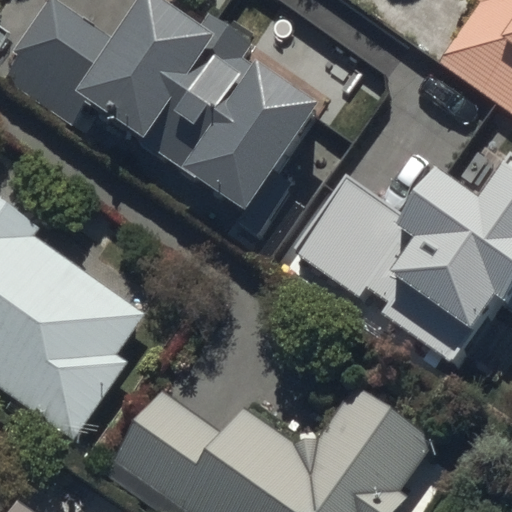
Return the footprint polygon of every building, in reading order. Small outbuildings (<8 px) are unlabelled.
[(152,0),(123,44),(56,0),(53,0),(17,56),(250,211),(239,227),(258,240),(297,182),(290,177),(334,110),(267,65),(264,69),(250,59),(259,46),(217,18),(211,27),(171,0),(152,0)] [(511,0),(478,0),(486,6),(442,67),(511,117),(511,0)] [(447,135),(377,85),(347,125),(418,176),(447,135)] [(152,317),(38,239),(44,230),(0,200),(0,387),(81,443),(134,365),(124,358),(152,317)] [(170,394),(118,462),(187,511),(408,511),(417,500),(405,490),(441,440),(363,383),(322,440),(298,445),(252,410),(229,439),(170,394)] [(47,511),(33,502),(25,511),(47,511)]
